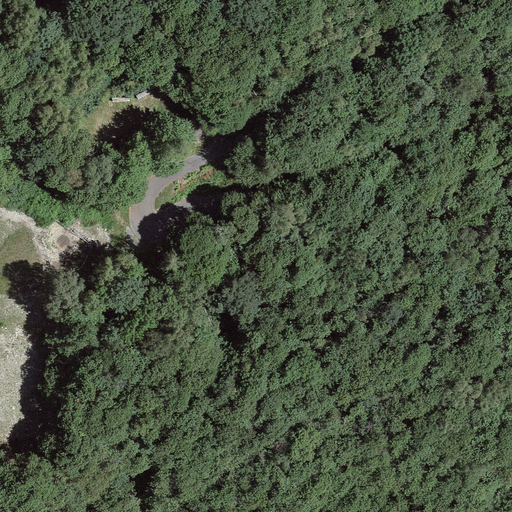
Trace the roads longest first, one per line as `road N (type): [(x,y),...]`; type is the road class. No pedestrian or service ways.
road 1 (track): [(147,221),(147,194),(166,174),(200,159),(289,92),(453,0)]
road 2 (track): [(511,105),(284,175),(168,222),(147,221)]
